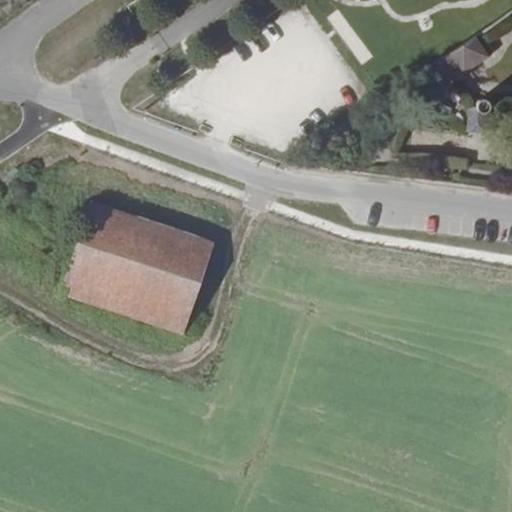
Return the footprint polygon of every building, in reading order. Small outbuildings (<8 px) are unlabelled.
[(465,81),(488,65),(474,45),(452,61),(465,81)] [(438,99),(465,81),(452,61),(424,80),(438,99)] [(466,136),(486,138),(488,107),(486,104),(485,103),(483,102),(481,102),(478,103),(476,105),(476,110),(469,110),(466,136)] [(64,287),(106,302),(200,238),(92,203),(64,287)] [(177,326),(209,240),(200,238),(106,302),(177,326)]
